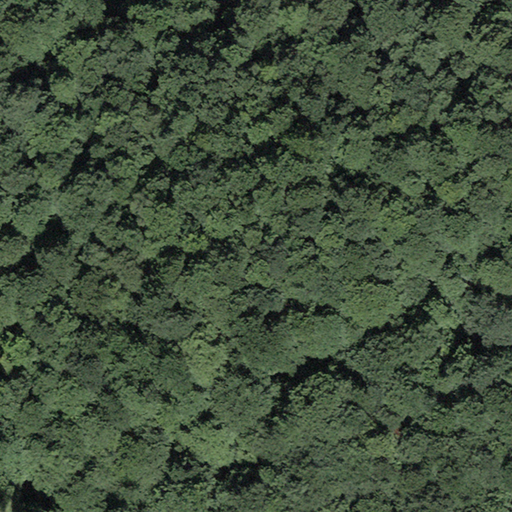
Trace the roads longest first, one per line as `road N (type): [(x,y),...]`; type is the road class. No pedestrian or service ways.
road 1 (track): [(0,252),(81,0)]
road 2 (track): [(57,511),(21,470),(0,387)]
